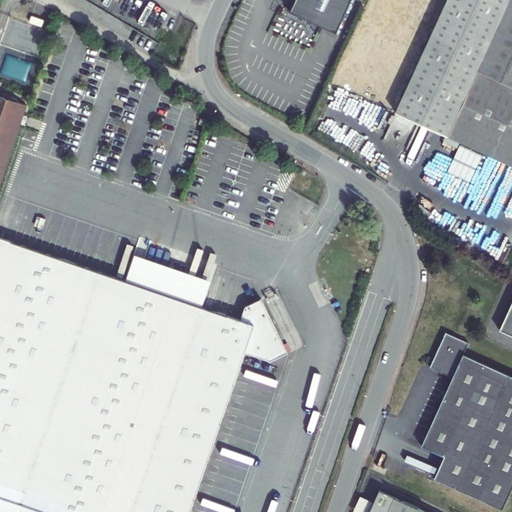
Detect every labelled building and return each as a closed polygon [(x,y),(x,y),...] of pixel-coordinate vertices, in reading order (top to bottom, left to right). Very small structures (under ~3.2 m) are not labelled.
[(352,0),(295,0),(289,14),(336,36),(352,0)] [(511,0),(447,0),(395,113),(511,166),(511,0)] [(0,168),(15,123),(19,114),(22,104),(0,96),(0,511),(189,511),(244,351),(271,360),(286,352),(259,298),(243,307),(238,319),(0,236),(0,168)] [(25,116),(19,114),(15,123),(22,125),(25,116)] [(206,208),(231,215),(246,162),(222,155),(206,208)] [(511,336),(511,303),(500,331),(511,336)] [(511,482),(511,375),(462,353),(467,341),(444,331),(428,366),(451,376),(420,444),(442,455),(432,477),(500,508),(511,482)] [(424,511),(379,491),(369,511),(424,511)]
